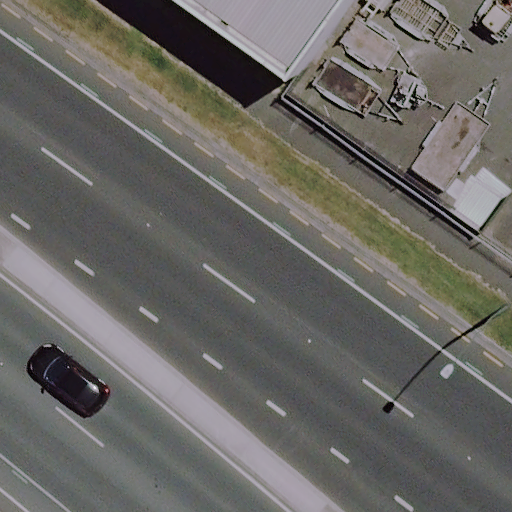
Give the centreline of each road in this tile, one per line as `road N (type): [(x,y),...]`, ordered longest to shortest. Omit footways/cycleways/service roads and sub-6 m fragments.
road 1 (secondary): [(0,121),(511,489)]
road 2 (secondary): [(180,511),(0,369)]
